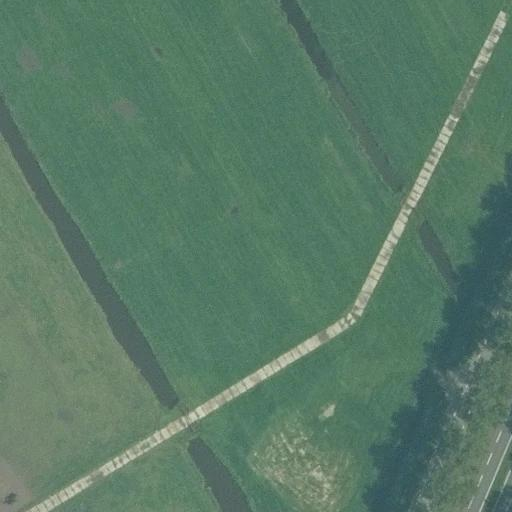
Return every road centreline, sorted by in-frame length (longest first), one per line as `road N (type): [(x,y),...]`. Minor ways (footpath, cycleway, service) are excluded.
road 1 (track): [(44,511),(351,316),(511,5)]
road 2 (unclassified): [(419,511),(511,298)]
